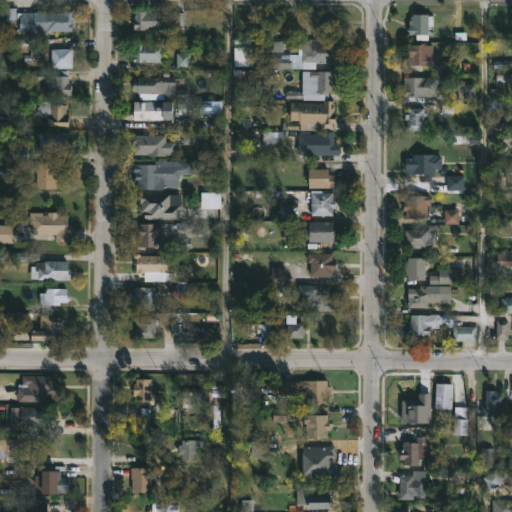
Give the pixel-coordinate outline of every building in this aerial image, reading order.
[(71,10),(71,16),(74,16),(74,22),(71,22),(71,30),(20,30),(20,15),(22,15),(22,11),(46,10),(46,11),(64,11),(64,10),(71,10)] [(157,11),(157,12),(165,12),(165,29),(131,30),(131,11),(157,11)] [(429,13),(429,15),(434,15),(434,31),(429,31),(429,39),(416,39),(416,33),(407,33),(409,12),(429,13)] [(336,50),(336,62),(317,61),(316,68),(276,67),(276,59),(282,59),(282,54),(302,53),(302,47),(298,47),(298,38),(312,39),(312,41),(336,42),(336,50)] [(161,43),(161,63),(134,62),(135,43),(161,43)] [(426,43),(426,56),(433,56),(433,65),(408,65),(408,44),(426,43)] [(251,46),(251,55),(254,55),(254,66),(235,66),(235,46),(251,46)] [(70,57),(70,68),(50,69),(50,62),(47,62),(47,54),(50,54),(49,49),(69,48),(70,57)] [(68,71),(67,82),(70,82),(69,96),(54,96),(54,87),(47,87),(47,80),(31,80),(31,72),(47,72),(47,75),(58,76),(58,70),(68,70),(68,71)] [(335,70),(334,77),(338,77),(338,84),(335,84),(335,90),(330,90),(330,94),(316,93),(315,78),(308,78),(308,70),(335,70)] [(165,86),(165,93),(138,93),(138,91),(134,91),(135,77),(138,77),(138,76),(175,76),(175,86),(165,86)] [(422,77),(422,78),(439,78),(439,96),(404,96),(404,77),(422,77)] [(334,99),(334,104),(336,105),(336,108),(334,108),(334,112),(335,113),(335,122),(300,122),(300,119),(290,119),(290,101),(324,101),(324,99),(334,99)] [(66,104),(66,118),(71,118),(71,126),(48,125),(48,117),(36,116),(36,106),(38,106),(38,100),(51,101),(51,104),(66,104)] [(157,101),(167,101),(167,120),(130,120),(130,102),(157,101)] [(424,113),(424,116),(421,116),(421,131),(404,130),(404,120),(402,120),(402,115),(406,115),(406,108),(421,108),(422,113),(424,113)] [(335,131),(335,144),(339,144),(339,155),(299,154),(299,133),(323,133),(323,131),(335,131)] [(69,132),(69,140),(73,141),(73,151),(40,150),(40,137),(36,137),(36,133),(40,133),(40,132),(69,132)] [(163,135),(163,142),(171,142),(172,153),(169,153),(169,155),(147,156),(147,154),(131,155),(130,135),(163,135)] [(438,154),(438,156),(442,156),(442,169),(434,169),(434,176),(424,176),(424,173),(407,174),(407,171),(405,171),(405,157),(413,157),(413,153),(438,154)] [(192,161),(192,173),(179,172),(179,188),(136,188),(136,181),(133,180),(134,167),(137,167),(137,164),(156,164),(156,160),(192,161)] [(66,163),(66,173),(60,173),(60,179),(53,179),(53,189),(33,189),(34,171),(32,171),(32,163),(48,163),(48,162),(66,162),(66,163)] [(329,169),(329,174),(336,174),(336,187),(309,187),(309,168),(329,169)] [(448,191),(463,191),(463,178),(448,178),(448,191)] [(324,191),(332,192),(332,199),(335,199),(335,207),(333,207),(333,215),(311,215),(311,192),(324,191)] [(167,201),(167,205),(176,205),(176,219),(141,219),(141,212),(138,212),(137,193),(167,193),(167,201)] [(221,194),(202,194),(202,209),(221,209),(221,194)] [(427,196),(427,204),(425,204),(424,218),(403,218),(403,211),(400,211),(401,203),(403,203),(404,195),(427,196)] [(59,211),(59,214),(68,214),(68,224),(71,224),(71,234),(68,234),(68,242),(55,241),(55,234),(32,234),(30,212),(43,212),(43,214),(48,214),(48,211),(59,211)] [(321,242),(310,242),(310,221),(336,221),(336,242),(321,242)] [(0,224),(12,225),(13,243),(0,243),(0,224)] [(153,224),(153,228),(158,228),(158,241),(153,241),(153,247),(136,247),(136,239),(134,239),(134,232),(132,232),(132,224),(153,224)] [(429,229),(429,232),(435,232),(435,243),(429,242),(429,245),(425,245),(425,248),(403,247),(403,238),(405,238),(405,229),(429,229)] [(330,253),(330,277),(307,277),(307,263),(305,263),(305,253),(330,253)] [(137,255),(137,256),(175,255),(175,272),(132,272),(132,260),(131,260),(131,255),(137,255)] [(426,258),(425,279),(407,279),(407,275),(405,274),(405,262),(408,262),(408,257),(426,258)] [(68,260),(67,268),(70,268),(70,279),(31,278),(31,265),(35,266),(35,261),(44,261),(44,260),(68,260)] [(461,269),(461,284),(429,284),(430,274),(439,275),(439,268),(461,269)] [(326,291),(329,292),(329,311),(305,311),(305,299),(295,299),(295,285),(326,285),(326,291)] [(451,288),(458,288),(458,293),(451,293),(451,303),(427,301),(427,308),(408,307),(408,288),(420,288),(420,285),(451,286),(451,288)] [(154,287),(154,292),(157,292),(157,295),(154,295),(154,309),(135,309),(133,287),(154,287)] [(60,305),(40,305),(40,292),(47,292),(47,288),(68,288),(68,301),(60,302),(60,305)] [(511,312),(501,312),(502,296),(511,296),(511,312)] [(49,314),(49,317),(62,317),(62,326),(58,326),(58,340),(31,340),(31,330),(40,330),(40,314),(49,314)] [(152,338),(132,337),(132,322),(136,322),(136,318),(144,318),(144,315),(153,315),(152,338)] [(437,315),(437,316),(439,317),(439,324),(436,324),(436,328),(426,327),(426,336),(409,336),(409,326),(410,326),(410,321),(411,321),(411,315),(437,315)] [(304,339),(304,324),(287,324),(287,339),(304,339)] [(477,326),(476,342),(453,340),(453,325),(477,326)] [(55,378),(18,378),(18,403),(55,403),(55,378)] [(147,390),(147,402),(132,402),(132,397),(130,397),(130,385),(132,385),(132,379),(149,379),(149,390),(147,390)] [(328,380),(328,386),(332,386),(332,396),(328,396),(328,403),(320,403),(320,406),(306,406),(306,393),(305,393),(305,389),(294,391),(294,397),(280,397),(281,381),(328,380)] [(452,384),(451,408),(435,408),(436,383),(452,384)] [(501,393),(500,408),(503,408),(503,417),(480,417),(480,408),(482,408),(483,390),(498,391),(497,393),(501,393)] [(51,426),(21,426),(21,406),(51,406),(51,426)] [(468,418),(468,435),(453,434),(455,406),(467,407),(467,418),(468,418)] [(328,414),(330,430),(328,430),(328,437),(306,437),(306,423),(304,423),(304,415),(328,414)] [(425,437),(425,459),(416,459),(416,466),(400,466),(400,461),(396,461),(396,453),(399,453),(399,442),(414,443),(414,437),(425,437)] [(0,439),(16,440),(16,452),(3,452),(3,457),(0,457),(0,439)] [(199,446),(198,460),(184,460),(184,452),(180,452),(180,440),(203,440),(203,446),(199,446)] [(149,472),(149,474),(151,474),(151,492),(132,492),(131,467),(149,467),(149,472)] [(426,470),(427,495),(414,495),(414,497),(400,497),(400,474),(413,474),(413,470),(426,470)] [(62,471),(61,477),(70,477),(69,494),(43,494),(44,487),(34,487),(35,475),(39,475),(39,471),(62,471)] [(484,478),(486,490),(501,487),(498,475),(484,478)] [(315,487),(315,497),(332,496),(333,509),(311,509),(311,504),(297,504),(297,487),(315,487)] [(490,511),(490,499),(511,499),(511,511),(490,511)]
